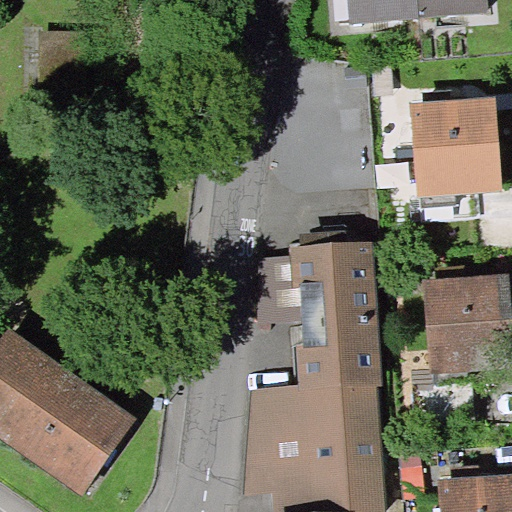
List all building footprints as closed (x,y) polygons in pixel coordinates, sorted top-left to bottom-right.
[(344,0),(347,28),(414,22),(411,0),(344,0)] [(411,0),(414,22),(481,17),(479,0),(411,0)] [(38,103),(76,103),(76,42),(38,42),(38,103)] [(494,194),(488,114),(445,117),(443,102),(419,104),(421,119),(408,120),(416,227),(472,223),(470,196),(494,194)] [(311,511),(376,511),(359,258),(294,262),(311,511)] [(458,293),(457,278),(433,280),(434,295),(421,296),(429,396),(409,397),(412,431),(470,427),(466,374),(508,370),(501,290),(458,293)] [(124,432),(1,346),(0,347),(0,440),(79,496),(124,432)] [(511,511),(511,490),(473,493),(472,478),(448,480),(449,495),(436,496),(437,511),(511,511)]
